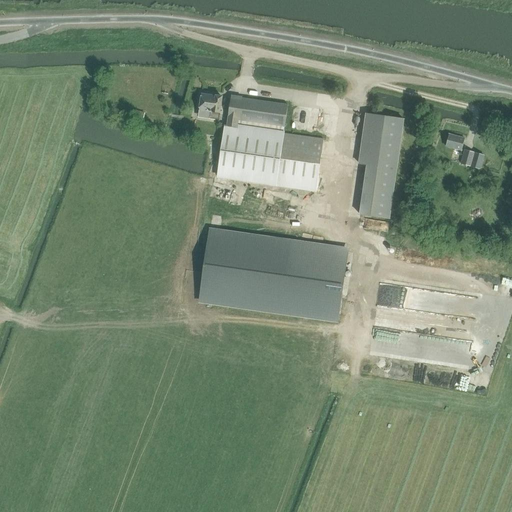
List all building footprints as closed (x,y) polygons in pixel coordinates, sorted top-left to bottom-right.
[(210,118),(219,119),(220,113),(222,97),(202,94),(200,110),(210,111),(210,112),(211,112),(210,118)] [(221,152),(217,176),(316,190),(323,139),(237,127),(238,120),(284,127),(288,105),(242,98),(242,97),(232,95),(227,125),(225,125),(221,152)] [(135,117),(143,120),(145,114),(137,111),(135,117)] [(367,114),(359,164),(366,165),(359,214),(390,219),(405,120),(367,114)] [(446,147),(462,151),(465,138),(449,134),(446,147)] [(461,164),(471,166),(475,153),(465,150),(461,164)] [(237,235),(209,231),(200,300),(338,320),(348,251),(237,235)]
